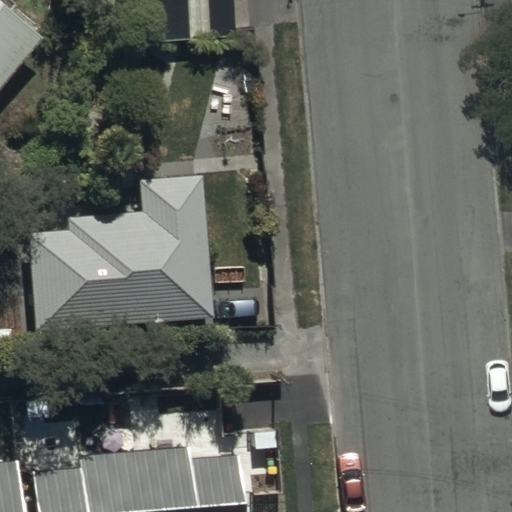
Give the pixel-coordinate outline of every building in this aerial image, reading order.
[(229,0),(148,0),(150,45),(231,43),(229,0)] [(0,81),(35,39),(0,10),(0,81)] [(29,230),(35,327),(210,317),(202,175),(135,179),(137,205),(62,209),(63,228),(29,230)] [(81,469),(34,473),(36,511),(239,511),(235,455),(190,459),(189,447),(80,456),(81,469)] [(0,511),(20,511),(17,462),(0,463),(0,511)]
